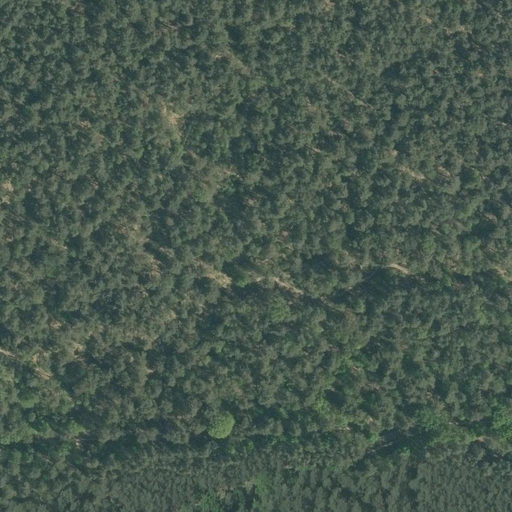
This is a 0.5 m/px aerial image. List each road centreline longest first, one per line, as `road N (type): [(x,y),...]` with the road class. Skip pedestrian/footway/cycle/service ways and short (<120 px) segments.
road 1 (track): [(0,437),(424,418)]
road 2 (track): [(196,511),(424,418)]
